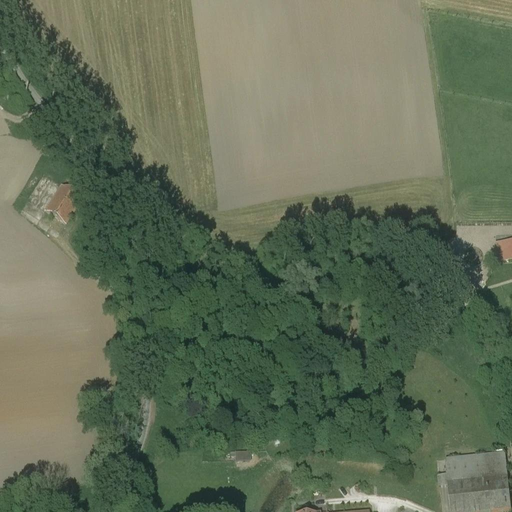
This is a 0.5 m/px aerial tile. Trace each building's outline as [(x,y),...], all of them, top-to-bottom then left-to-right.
[(81,201),(61,188),(45,214),(65,227),(81,201)] [(511,244),(502,245),(503,263),(511,262),(511,244)] [(355,357),(362,344),(356,341),(349,354),(355,357)] [(378,353),(362,344),(355,357),(371,365),(378,353)] [(249,455),(236,455),(236,463),(249,463),(249,455)] [(505,455),(445,462),(450,511),(509,511),(511,511),(505,455)] [(368,511),(367,498),(329,502),(329,501),(325,502),(325,511),(368,511)]
